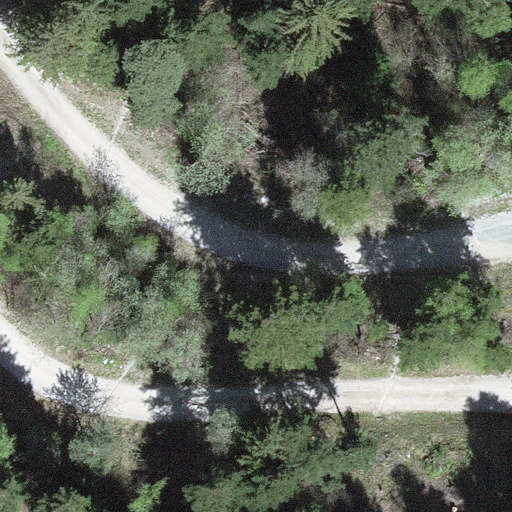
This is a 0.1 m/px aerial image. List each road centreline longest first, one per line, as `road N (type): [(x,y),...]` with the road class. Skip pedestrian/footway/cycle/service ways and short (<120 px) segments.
road 1 (track): [(0,60),(47,124),(163,220),(353,242),(511,232)]
road 2 (track): [(511,395),(100,411),(0,381)]
